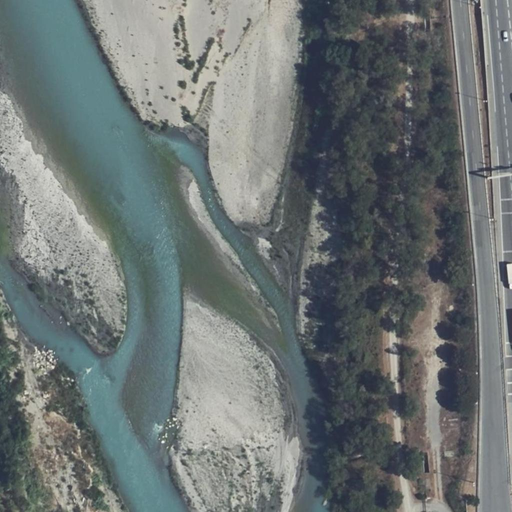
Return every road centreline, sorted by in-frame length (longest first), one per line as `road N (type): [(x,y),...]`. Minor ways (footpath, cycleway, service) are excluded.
road 1 (track): [(409,511),(392,277),(409,143),(409,0)]
road 2 (motorway): [(460,0),(500,511)]
